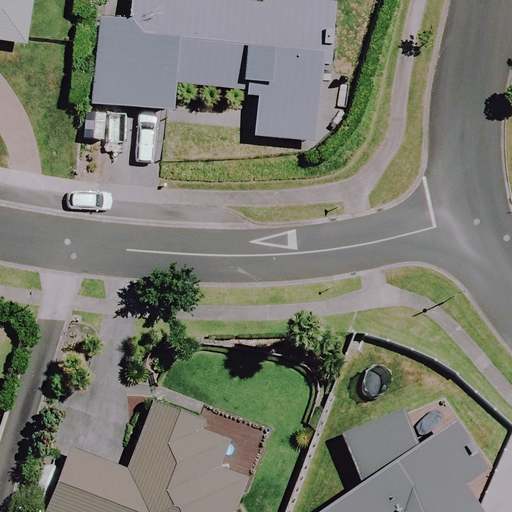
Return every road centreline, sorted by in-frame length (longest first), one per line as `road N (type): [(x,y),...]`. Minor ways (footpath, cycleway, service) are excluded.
road 1 (residential): [(472,217),(279,253),(172,255),(0,227)]
road 2 (residential): [(472,217),(464,113),(488,0)]
